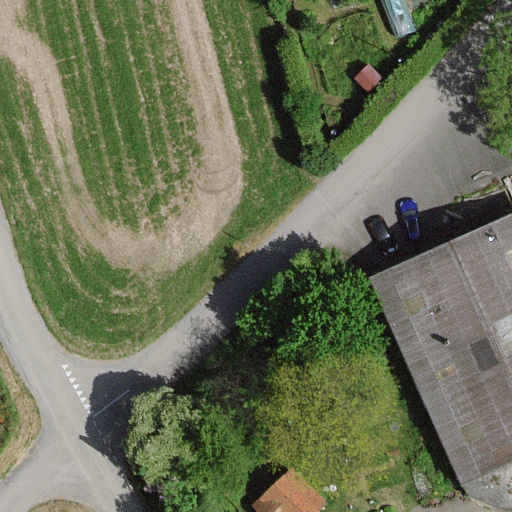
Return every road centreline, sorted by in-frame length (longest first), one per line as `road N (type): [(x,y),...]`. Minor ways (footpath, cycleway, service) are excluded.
road 1 (residential): [(80,418),(153,368),(511,11)]
road 2 (residential): [(80,418),(31,349),(0,273)]
